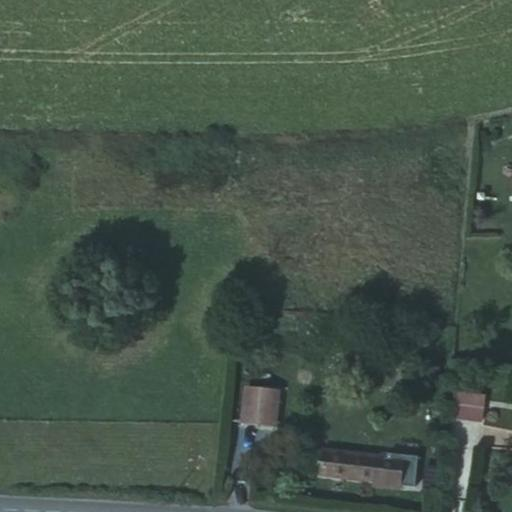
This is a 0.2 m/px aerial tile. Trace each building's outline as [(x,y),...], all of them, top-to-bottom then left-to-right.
[(511,98),(499,100),(508,153),(511,152),(511,98)] [(272,350),(241,346),(236,382),(267,386),(272,350)] [(482,422),(485,397),(455,393),(452,418),(482,422)] [(396,421),(315,411),(312,432),(364,439),(363,446),(391,449),(396,421)] [(317,480),(413,488),(416,455),(319,448),(317,480)]
